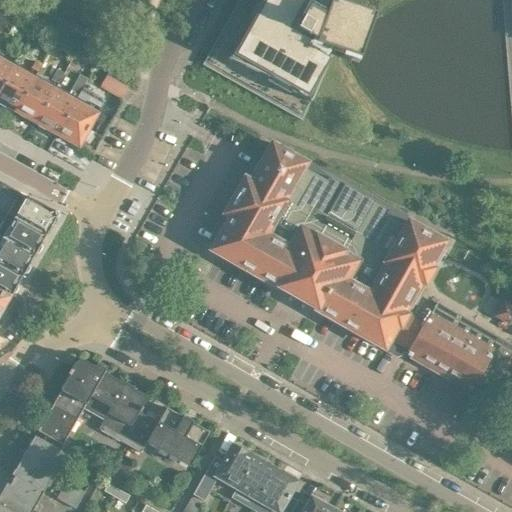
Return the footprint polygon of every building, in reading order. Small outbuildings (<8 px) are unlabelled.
[(331,0),(326,15),(311,7),(313,2),(310,0),(238,0),(203,64),(300,119),(302,120),(310,102),(311,102),(330,60),(316,53),(321,45),(335,50),(349,55),(360,59),(376,14),(335,0),(331,0)] [(0,94),(15,68),(0,59),(0,94)] [(43,63),(35,59),(31,68),(38,72),(43,63)] [(15,68),(0,94),(0,103),(5,107),(8,106),(17,110),(34,79),(27,75),(15,68)] [(64,75),(57,71),(51,80),(59,84),(64,75)] [(107,76),(101,86),(122,98),(128,88),(107,76)] [(34,79),(17,110),(18,111),(19,114),(26,118),(29,117),(37,122),(55,91),(48,87),(34,79)] [(47,129),(49,128),(57,133),(75,102),(84,87),(76,82),(67,98),(55,91),(37,122),(39,123),(40,125),(47,129)] [(75,102),(57,133),(59,134),(59,137),(65,140),(68,139),(78,145),(100,108),(91,103),(91,97),(81,91),(75,102)] [(227,224),(212,250),(281,289),(282,288),(291,293),(294,295),(295,296),(303,300),(303,301),(307,302),(315,307),(315,308),(384,348),(390,337),(410,348),(406,354),(472,391),(472,390),(476,392),(483,396),(486,398),(511,352),(511,345),(494,334),(438,303),(433,311),(432,311),(426,307),(415,319),(413,318),(407,315),(405,314),(407,310),(406,309),(420,286),(421,286),(423,282),(424,283),(433,269),(431,268),(433,264),(432,264),(442,246),(443,246),(445,243),(444,242),(444,241),(441,239),(440,240),(413,224),(413,223),(410,221),(409,222),(408,222),(407,222),(406,225),(407,225),(406,227),(384,214),(386,209),(329,177),(327,181),(303,168),(303,167),(304,168),(306,164),(305,164),(305,163),(306,162),(302,160),(302,161),(276,146),(277,145),(273,144),(272,144),(272,145),(271,144),(269,148),(270,148),(261,164),(250,182),(244,178),(224,212),(231,217),(227,224)] [(56,219),(55,212),(0,181),(0,191),(16,200),(7,215),(45,237),(56,219)] [(0,221),(3,223),(0,227),(0,237),(34,257),(45,237),(7,215),(0,211),(0,221)] [(0,265),(22,278),(34,257),(0,237),(0,265)] [(0,292),(10,298),(22,278),(0,265),(0,292)] [(0,314),(10,298),(0,292),(0,314)] [(496,315),(509,323),(511,317),(511,307),(504,302),(496,315)] [(42,424),(38,431),(46,436),(62,445),(63,445),(84,408),(104,419),(99,429),(141,453),(147,442),(190,467),(202,446),(201,446),(203,444),(210,432),(196,424),(195,424),(193,423),(194,422),(192,422),(185,418),(185,417),(183,417),(182,417),(181,416),(167,408),(160,420),(159,422),(141,412),(143,408),(142,407),(148,397),(134,389),(135,386),(134,385),(133,386),(132,386),(128,384),(127,384),(128,383),(127,383),(127,382),(126,381),(125,384),(120,381),(105,372),(107,368),(106,367),(105,369),(99,365),(99,364),(98,363),(96,367),(83,360),(78,362),(72,371),(71,370),(70,370),(68,374),(70,375),(42,424)] [(0,511),(32,511),(66,453),(60,450),(62,445),(46,436),(43,440),(35,436),(26,451),(23,456),(16,470),(15,470),(12,475),(15,477),(10,485),(7,483),(0,495),(0,511)] [(211,464),(194,495),(204,501),(217,477),(238,489),(256,457),(253,456),(251,459),(247,456),(248,453),(245,451),(245,448),(239,445),(236,446),(233,445),(224,461),(215,456),(211,464)] [(115,455),(105,472),(124,483),(134,466),(115,455)] [(261,457),(257,458),(256,457),(238,489),(233,497),(254,509),(275,472),(268,468),(269,465),(267,464),(266,460),(261,457)] [(275,472),(254,509),(258,511),(293,511),(300,501),(290,495),(298,481),(295,480),(295,477),(289,473),(286,475),(283,473),(281,476),(275,472)] [(66,481),(57,498),(76,509),(85,492),(66,481)] [(108,483),(105,490),(115,497),(119,490),(108,483)] [(119,490),(115,497),(126,503),(130,496),(119,490)] [(300,501),(293,511),(332,511),(326,508),(327,505),(324,503),(324,500),(318,497),(314,498),(312,496),(307,505),(300,501)]
